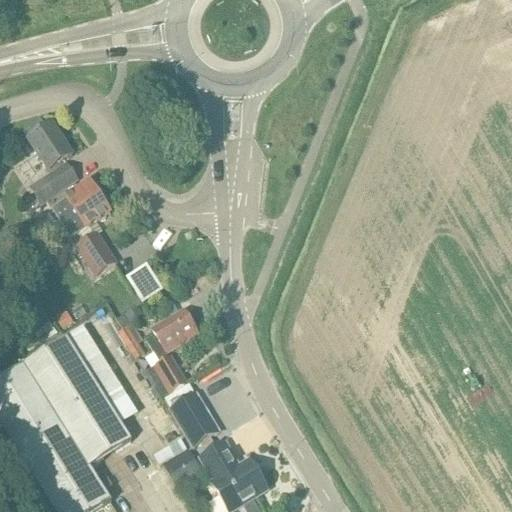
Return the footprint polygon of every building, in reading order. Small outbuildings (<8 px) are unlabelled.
[(23,134),(49,174),(73,158),(52,127),(47,131),(41,122),(23,134)] [(43,203),(77,182),(67,165),(32,186),(43,203)] [(90,185),(73,196),(66,201),(87,232),(111,216),(90,185)] [(48,208),(54,217),(61,212),(55,203),(48,208)] [(94,281),(116,267),(97,238),(76,252),(94,281)] [(152,265),(128,279),(144,306),(168,292),(152,265)] [(38,277),(30,282),(36,291),(44,287),(38,277)] [(27,351),(55,334),(36,304),(9,320),(27,351)] [(82,308),(71,314),(76,322),(86,315),(82,308)] [(119,321),(125,332),(130,328),(129,327),(143,318),(138,310),(119,321)] [(67,315),(56,321),(63,333),(74,326),(67,315)] [(162,403),(170,398),(187,388),(168,356),(198,337),(184,315),(151,335),(154,339),(146,343),(160,365),(155,373),(165,389),(156,394),(162,403)] [(49,352),(0,383),(0,426),(53,511),(100,511),(111,506),(89,472),(131,445),(120,429),(120,428),(66,341),(65,342),(61,335),(45,346),(49,352)] [(172,413),(195,451),(218,436),(196,399),(172,413)] [(187,452),(181,443),(154,459),(160,468),(187,452)] [(226,511),(236,511),(267,494),(250,465),(239,471),(225,447),(201,461),(215,485),(212,487),(226,511)] [(178,493),(203,479),(189,454),(164,468),(178,493)]
